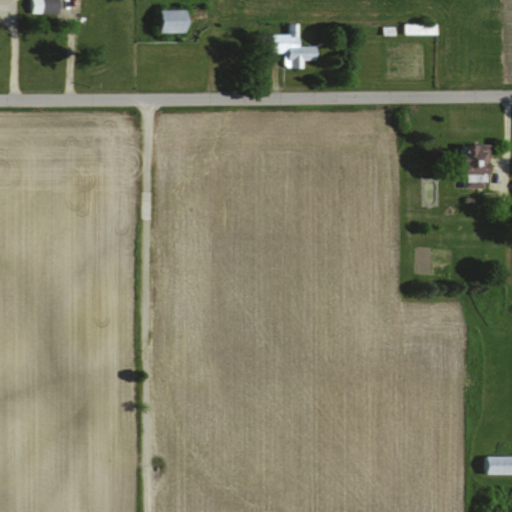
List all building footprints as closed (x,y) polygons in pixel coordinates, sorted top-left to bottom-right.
[(22,0),(23,11),(42,10),(42,0),(22,0)] [(145,7),(146,30),(175,30),(174,6),(145,7)] [(292,44),(292,21),(281,21),(281,32),(262,32),(262,51),(276,51),(276,65),(298,65),(298,58),(309,58),(309,44),(292,44)] [(397,31),(429,33),(430,22),(397,21),(397,31)] [(474,453),(473,472),(511,472),(511,454),(474,453)]
